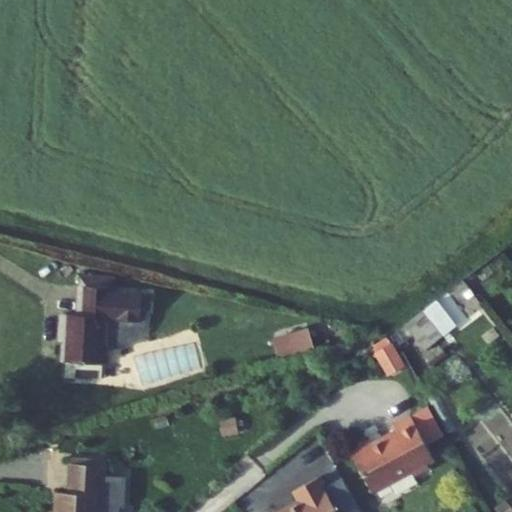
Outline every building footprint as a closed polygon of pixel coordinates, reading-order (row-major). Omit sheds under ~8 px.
[(134,274),(99,273),(99,302),(86,302),(85,349),(88,349),(88,367),(124,367),(124,350),(127,350),(127,303),(134,303),(134,274)] [(444,292),(428,306),(450,333),(466,319),(444,292)] [(456,431),(434,393),(418,402),(421,408),(396,423),(394,420),(376,431),(398,470),(437,448),(438,452),(453,443),(451,440),(456,431)] [(492,432),(496,428),(511,446),(511,425),(496,407),(481,421),(492,432)] [(81,481),(81,511),(120,511),(122,481),(130,482),(130,449),(93,449),(92,481),(81,481)] [(313,485),(292,497),(299,511),(363,511),(365,511),(364,508),(371,505),(343,456),(318,470),(325,481),(314,487),(313,485)]
